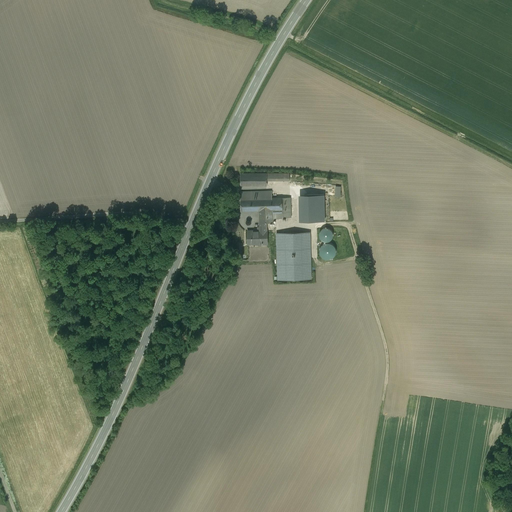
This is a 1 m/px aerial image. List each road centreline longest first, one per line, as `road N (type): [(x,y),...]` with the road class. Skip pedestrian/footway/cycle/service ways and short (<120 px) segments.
road 1 (secondary): [(61,511),(123,391),(189,230)]
road 2 (secondary): [(189,230),(246,100),(306,0)]
road 3 (unclassified): [(189,230),(128,213),(0,222)]
